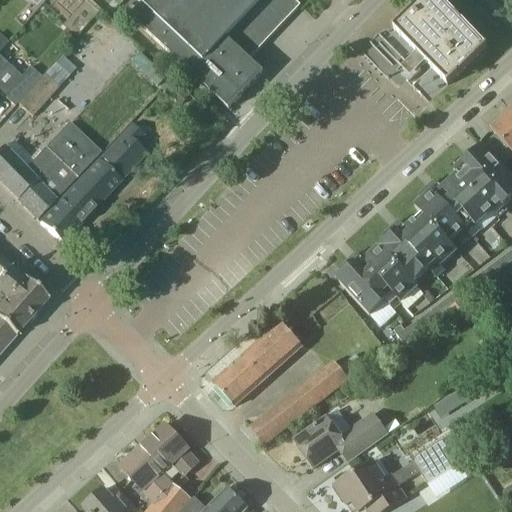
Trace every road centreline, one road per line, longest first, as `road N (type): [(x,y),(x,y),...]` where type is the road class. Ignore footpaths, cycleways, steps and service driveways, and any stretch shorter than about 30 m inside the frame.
road 1 (tertiary): [(164,382),(511,61)]
road 2 (tertiary): [(375,0),(93,307)]
road 3 (tertiary): [(23,511),(164,382)]
road 4 (residential): [(289,511),(164,382)]
road 5 (tertiary): [(93,307),(0,410)]
road 6 (residential): [(93,307),(0,214)]
